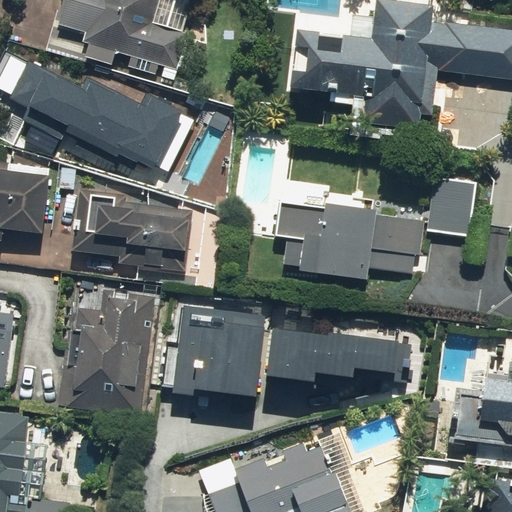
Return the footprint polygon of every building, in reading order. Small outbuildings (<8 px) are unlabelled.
[(132,63),(163,72),(165,64),(185,70),(196,34),(187,31),(196,0),(66,0),(59,25),(95,36),(91,51),(120,60),(123,51),(135,55),(132,63)] [(291,9),(288,87),(336,89),(335,100),(371,102),(370,113),(437,116),(440,70),(511,73),(511,23),(438,20),(439,1),(413,0),(381,0),(380,32),(339,30),(340,11),(291,9)] [(85,84),(12,45),(0,67),(0,85),(39,107),(32,121),(156,186),(199,106),(167,89),(145,99),(95,74),(85,84)] [(452,100),(450,151),(510,153),(511,102),(452,100)] [(0,235),(3,236),(4,226),(52,230),(57,166),(0,161),(0,235)] [(442,175),(434,229),(475,234),(483,181),(442,175)] [(334,191),(334,182),(278,180),(276,239),(291,240),(290,264),(306,265),(305,274),(378,276),(378,267),(417,268),(417,257),(430,257),(432,214),(384,212),(384,203),(362,202),(362,191),(334,191)] [(77,251),(132,255),(133,240),(196,246),(199,208),(133,203),(135,189),(83,185),(77,251)] [(81,370),(67,369),(64,402),(146,411),(158,293),(112,288),(110,308),(81,305),(78,329),(85,330),(81,370)] [(187,302),(179,391),(268,399),(275,310),(187,302)] [(0,384),(14,386),(22,311),(0,308),(0,384)] [(280,372),(328,377),(329,370),(363,373),(364,366),(406,370),(407,356),(417,357),(419,339),(285,326),(280,372)] [(511,422),(511,377),(491,375),(490,389),(468,387),(463,438),(482,439),(484,418),(510,420),(511,422)] [(27,511),(29,466),(43,467),(45,440),(31,439),(33,411),(0,409),(0,511),(12,511),(13,510),(27,511)] [(223,511),(362,511),(332,434),(227,475),(211,481),(223,511)] [(511,511),(511,477),(495,476),(492,511),(511,511)] [(103,511),(104,503),(31,500),(30,511),(103,511)]
